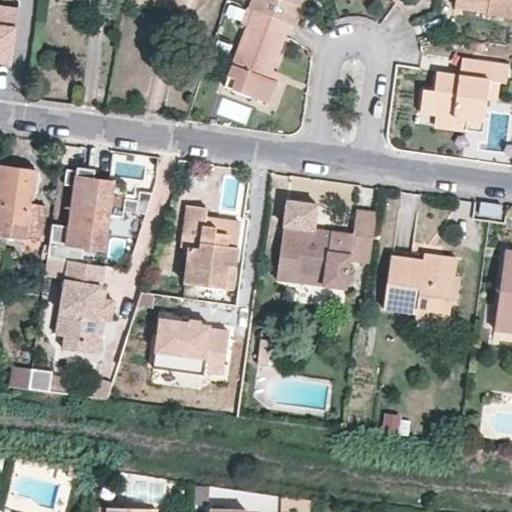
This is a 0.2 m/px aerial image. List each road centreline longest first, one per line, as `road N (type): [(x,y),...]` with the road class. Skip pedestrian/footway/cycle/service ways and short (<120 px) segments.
road 1 (residential): [(0,111),(307,156)]
road 2 (residential): [(307,156),(318,53),(329,36),(363,30),(389,52),(378,165)]
road 3 (residential): [(378,165),(511,185)]
